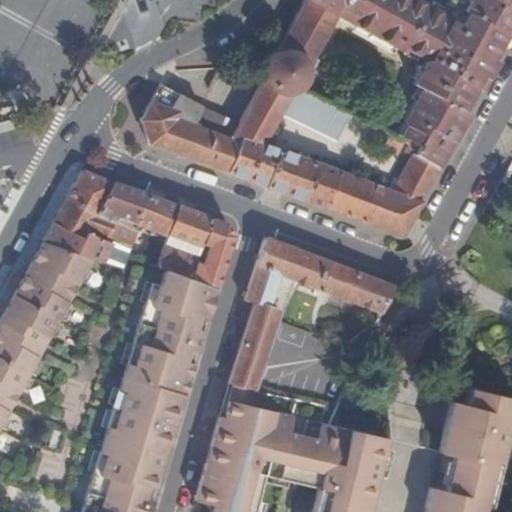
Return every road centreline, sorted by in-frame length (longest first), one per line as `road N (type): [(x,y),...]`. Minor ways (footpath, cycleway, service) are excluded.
road 1 (residential): [(511,95),(416,261),(255,212)]
road 2 (residential): [(166,511),(255,212)]
road 3 (residential): [(70,136),(141,63),(204,33),(248,0)]
road 4 (residential): [(255,212),(70,136)]
road 5 (residential): [(0,258),(70,136)]
